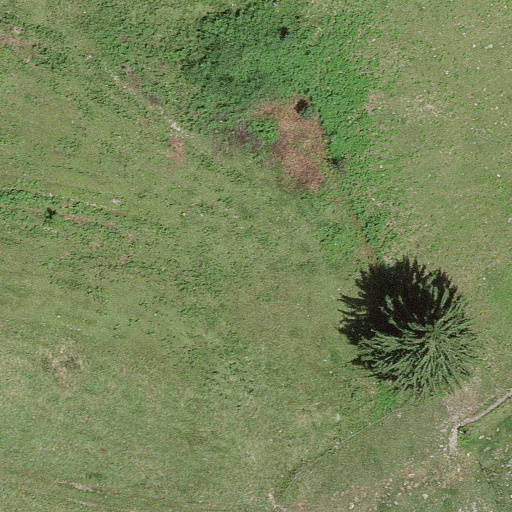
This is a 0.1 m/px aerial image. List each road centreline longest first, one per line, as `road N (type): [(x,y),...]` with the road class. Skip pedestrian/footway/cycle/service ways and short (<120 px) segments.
road 1 (track): [(284,511),(360,492),(458,449),(511,411)]
road 2 (track): [(0,473),(181,511)]
